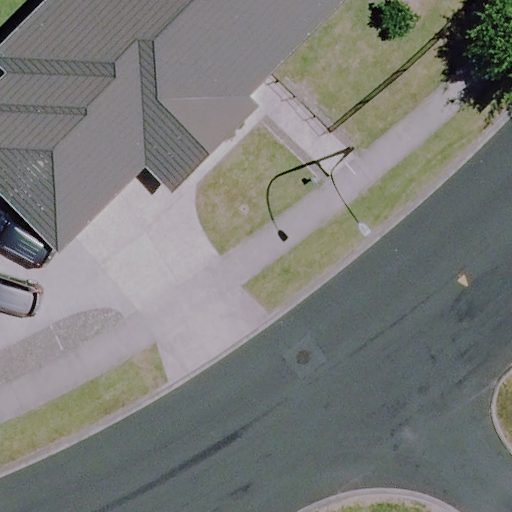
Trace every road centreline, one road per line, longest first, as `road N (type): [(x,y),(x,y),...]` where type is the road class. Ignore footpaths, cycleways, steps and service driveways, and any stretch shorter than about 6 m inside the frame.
road 1 (tertiary): [(152,511),(349,396)]
road 2 (tertiary): [(349,396),(511,259)]
road 3 (residential): [(511,511),(440,477),(349,396)]
